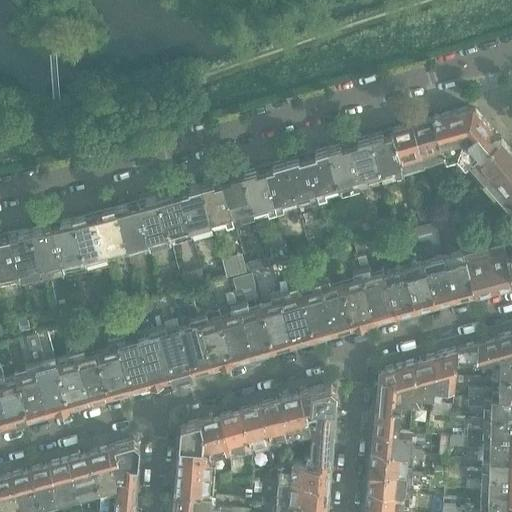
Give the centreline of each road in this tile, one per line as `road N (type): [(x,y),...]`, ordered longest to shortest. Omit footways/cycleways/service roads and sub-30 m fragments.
road 1 (residential): [(0,192),(511,55)]
road 2 (residential): [(360,348),(162,404)]
road 3 (residential): [(162,404),(0,450)]
road 4 (residential): [(360,348),(346,511)]
road 5 (residential): [(511,306),(360,348)]
